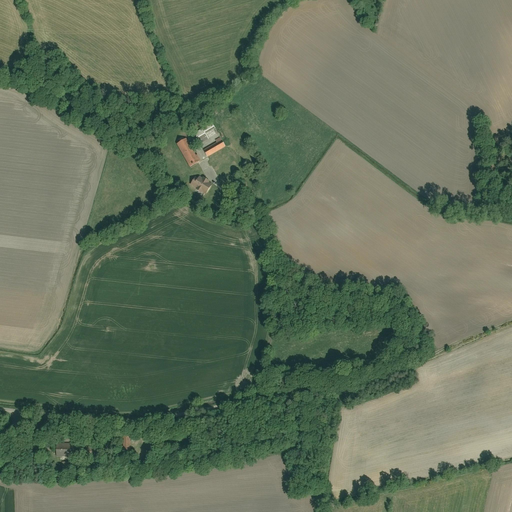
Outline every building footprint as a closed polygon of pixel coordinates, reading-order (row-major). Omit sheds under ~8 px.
[(212,140),(207,132),(216,127),(214,123),(195,134),(203,146),(212,140)] [(190,168),(199,162),(186,141),(177,146),(190,168)] [(206,160),(227,147),(223,141),(202,154),(206,160)] [(171,159),(175,147),(163,142),(158,154),(171,159)] [(212,167),(219,178),(246,162),(239,151),(212,167)] [(199,175),(192,187),(207,197),(215,185),(199,175)] [(222,199),(211,196),(208,208),(219,211),(222,199)] [(55,443),(55,454),(74,454),(74,443),(55,443)] [(84,446),(84,460),(99,460),(99,446),(84,446)]
